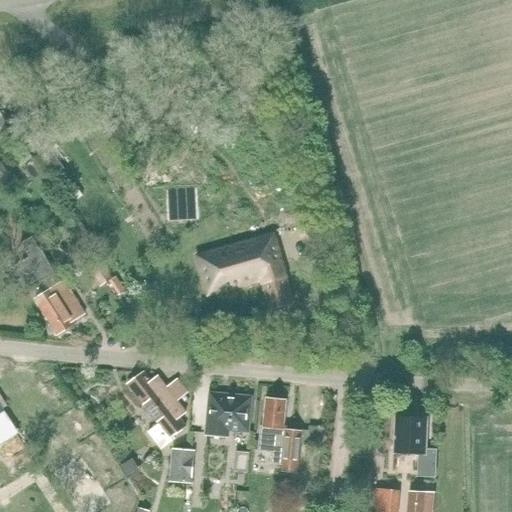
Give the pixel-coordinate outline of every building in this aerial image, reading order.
[(1,106),(12,116),(18,110),(6,100),(1,106)] [(222,120),(226,113),(221,110),(217,117),(222,120)] [(10,131),(2,119),(0,120),(0,135),(1,137),(10,131)] [(188,144),(202,184),(250,168),(261,201),(284,193),(259,120),(188,144)] [(106,141),(59,174),(79,202),(105,183),(125,211),(145,196),(106,141)] [(64,169),(62,167),(46,144),(34,153),(52,177),(58,173),(64,169)] [(11,181),(0,163),(0,182),(3,187),(11,181)] [(293,304),(273,235),(197,257),(208,296),(225,291),(226,294),(230,293),(230,289),(261,280),(270,311),(293,304)] [(24,289),(54,271),(42,251),(41,252),(32,238),(20,245),(29,258),(12,268),(24,289)] [(89,269),(101,287),(112,280),(100,262),(89,269)] [(82,264),(73,270),(77,277),(86,271),(82,264)] [(85,316),(71,295),(63,282),(34,301),(42,313),(58,337),(74,326),(73,324),(85,316)] [(185,413),(165,388),(158,378),(151,383),(143,373),(127,385),(158,425),(147,433),(161,450),(171,442),(169,439),(185,427),(178,418),(185,413)] [(248,434),(251,398),(209,394),(204,436),(228,439),(229,432),(248,434)] [(290,430),(282,429),(285,402),(265,400),(262,428),(259,428),(257,452),(271,454),(271,459),(281,461),(280,472),(296,474),(301,433),(290,432),(290,430)] [(435,477),(436,451),(425,450),(426,420),(396,418),(394,453),(419,454),(418,476),(435,477)] [(173,449),(170,482),(180,483),(190,484),(193,451),(173,449)] [(249,454),(236,453),(234,473),(247,474),(249,454)] [(132,476),(125,464),(118,468),(126,480),(132,476)] [(398,511),(400,492),(372,489),(370,511),(398,511)] [(423,511),(426,493),(410,493),(407,511),(423,511)] [(250,511),(252,498),(236,496),(234,511),(250,511)]
